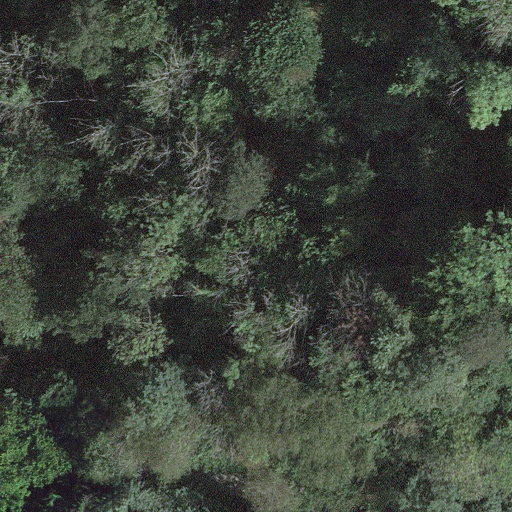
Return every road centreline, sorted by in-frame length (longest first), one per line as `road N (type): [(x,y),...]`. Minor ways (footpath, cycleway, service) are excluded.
road 1 (track): [(0,472),(64,445),(447,511)]
road 2 (track): [(64,445),(20,391),(0,322),(1,259)]
